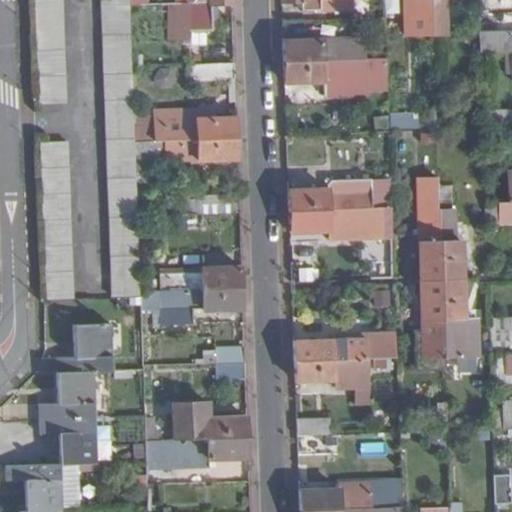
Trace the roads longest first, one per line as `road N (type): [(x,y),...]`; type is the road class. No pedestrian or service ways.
road 1 (residential): [(260,0),(276,511)]
road 2 (residential): [(4,0),(14,296)]
